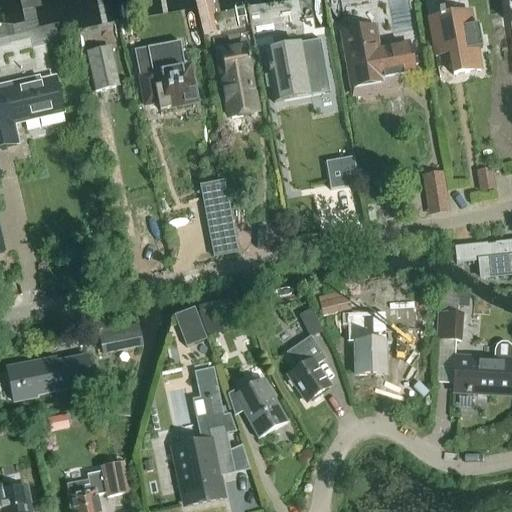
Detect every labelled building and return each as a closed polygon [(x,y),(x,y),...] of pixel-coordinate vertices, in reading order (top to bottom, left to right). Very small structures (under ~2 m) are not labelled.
[(194,0),(203,36),(215,33),(213,23),(217,22),(211,0),(194,0)] [(477,50),(482,49),(478,26),(473,27),(470,13),(444,17),(443,13),(439,13),(440,18),(429,20),(436,57),(449,55),(453,76),(480,71),(477,50)] [(373,30),(344,35),(355,95),(404,86),(403,77),(412,76),(407,46),(378,52),(373,30)] [(306,82),(299,46),(297,32),(262,38),(271,88),(306,82)] [(230,117),(256,113),(249,74),(251,74),(246,46),(219,51),(221,59),(220,59),(230,117)] [(96,93),(116,89),(107,49),(86,54),(96,93)] [(170,109),(196,104),(190,69),(186,69),(184,58),(151,64),(152,69),(146,70),(147,77),(140,78),(145,107),(158,105),(160,112),(170,110),(170,109)] [(0,88),(0,152),(18,148),(13,126),(23,124),(63,115),(55,80),(40,83),(40,79),(11,86),(12,90),(5,91),(4,87),(0,88)] [(353,159),(326,164),(331,191),(358,186),(353,159)] [(496,191),(492,169),(476,172),(480,193),(496,191)] [(444,172),(425,175),(427,194),(446,191),(444,172)] [(511,243),(454,249),(456,265),(479,263),(481,280),(511,276),(511,243)] [(318,299),(323,318),(350,312),(345,292),(318,299)] [(459,295),(440,294),(436,341),(461,343),(463,315),(458,315),(459,295)] [(266,303),(253,306),(257,318),(269,314),(266,303)] [(194,309),(174,317),(180,333),(189,330),(195,346),(207,341),(194,309)] [(208,338),(223,333),(215,310),(199,313),(200,317),(208,338)] [(301,344),(287,354),(298,370),(288,377),(294,385),(308,405),(331,389),(328,385),(315,366),(325,359),(311,339),(323,333),(312,311),(299,317),(310,338),(301,344)] [(98,333),(103,356),(143,348),(138,324),(98,333)] [(357,377),(385,377),(384,343),(379,343),(379,327),(364,327),(364,343),(356,343),(357,377)] [(494,352),(494,361),(455,359),(453,393),(477,395),(477,397),(478,397),(478,393),(489,394),(489,396),(510,398),(511,367),(511,350),(511,347),(507,344),(501,344),(496,346),(494,352)] [(93,385),(87,358),(50,365),(50,362),(7,371),(14,404),(38,399),(38,397),(93,385)] [(287,424),(266,385),(264,381),(240,393),(248,408),(245,410),(252,422),(249,424),(258,440),(287,424)] [(65,416),(48,420),(50,433),(68,429),(65,416)] [(208,443),(174,450),(185,507),(221,500),(213,460),(231,456),(225,426),(205,430),(208,443)] [(88,476),(89,482),(67,486),(70,497),(69,498),(71,511),(98,511),(96,497),(106,495),(107,499),(129,495),(123,466),(102,470),(103,473),(88,476)] [(0,486),(0,511),(28,511),(24,488),(4,492),(3,486),(0,486)]
